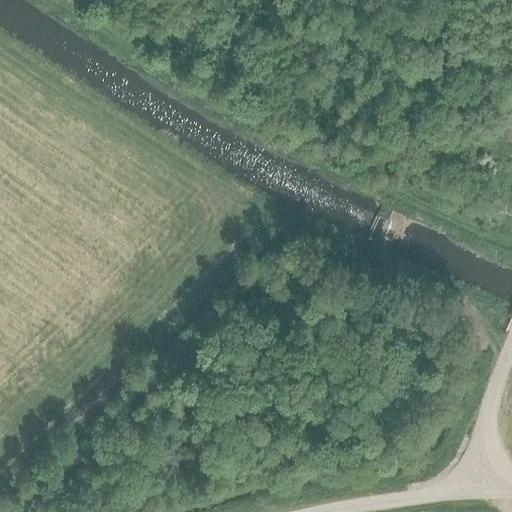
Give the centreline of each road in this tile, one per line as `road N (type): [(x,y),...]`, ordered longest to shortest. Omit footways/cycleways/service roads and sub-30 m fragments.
road 1 (unclassified): [(322,511),(482,490)]
road 2 (unclassified): [(482,490),(490,405),(511,347)]
